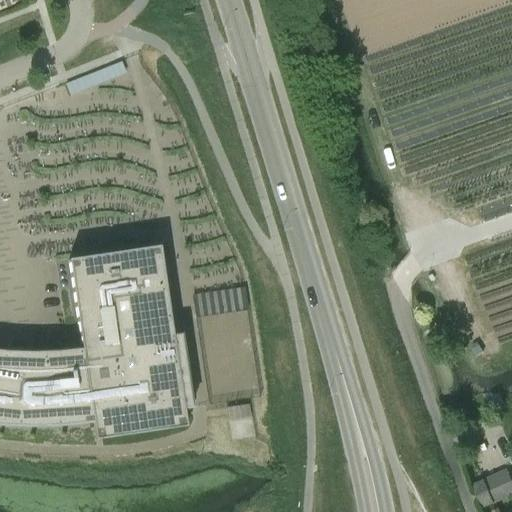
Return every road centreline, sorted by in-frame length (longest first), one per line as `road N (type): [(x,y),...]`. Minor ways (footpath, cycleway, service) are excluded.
road 1 (tertiary): [(372,511),(365,454),(228,0)]
road 2 (track): [(471,511),(397,309),(399,286),(428,254),(511,224)]
road 3 (residential): [(0,77),(73,42),(81,0)]
